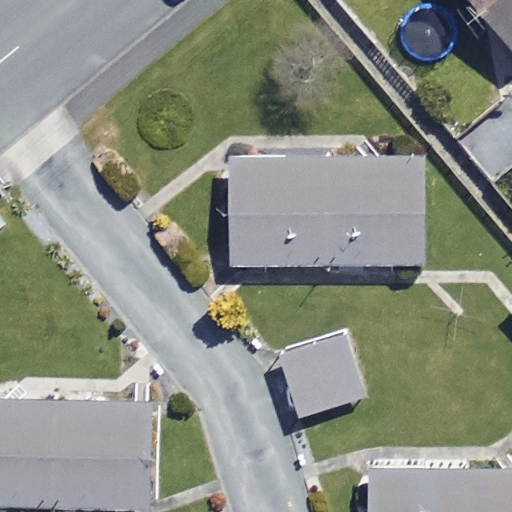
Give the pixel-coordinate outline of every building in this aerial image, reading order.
[(511,0),(478,0),(511,41),(511,0)] [(421,150),(228,151),(228,257),(422,256),(421,150)] [(365,391),(347,328),(278,347),(296,410),(365,391)] [(140,393),(0,392),(0,499),(140,499),(140,393)] [(511,511),(511,464),(365,468),(366,511),(511,511)]
